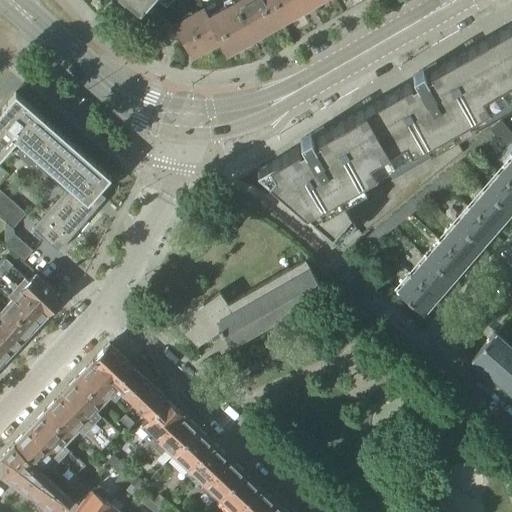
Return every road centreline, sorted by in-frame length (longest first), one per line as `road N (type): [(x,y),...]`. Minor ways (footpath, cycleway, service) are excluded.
road 1 (residential): [(318,511),(103,306)]
road 2 (tertiary): [(188,126),(258,114),(441,9)]
road 3 (tertiary): [(188,126),(142,115),(8,0)]
road 4 (residential): [(103,306),(180,168),(188,126)]
road 5 (residential): [(0,412),(103,306)]
